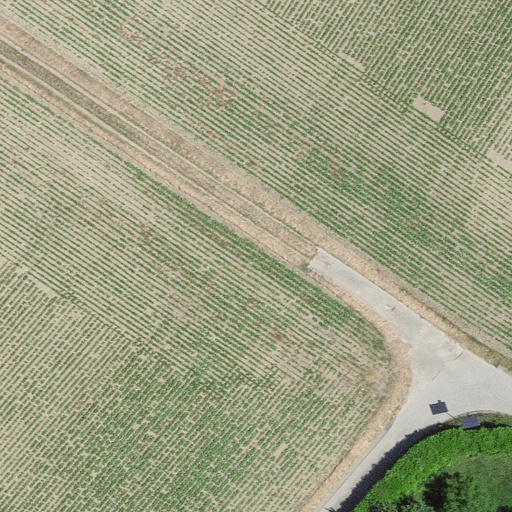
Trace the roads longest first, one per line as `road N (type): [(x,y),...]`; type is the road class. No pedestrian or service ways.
road 1 (track): [(466,345),(0,25)]
road 2 (residential): [(511,376),(466,345),(326,511)]
